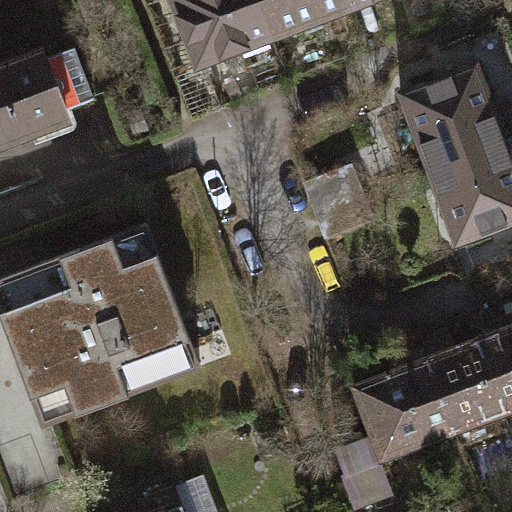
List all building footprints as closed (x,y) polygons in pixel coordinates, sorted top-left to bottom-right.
[(258,0),(174,0),(198,63),(272,35),(258,0)] [(349,0),(258,0),(272,35),(351,4),(349,0)] [(41,47),(0,62),(0,145),(68,120),(64,108),(94,97),(74,46),(45,57),(41,47)] [(429,166),(431,166),(504,138),(506,137),(477,62),(400,90),(429,166)] [(431,166),(459,239),(511,218),(511,159),(504,138),(431,166)] [(306,182),(316,208),(363,190),(353,164),(306,182)] [(373,217),(363,190),(316,208),(327,235),(373,217)] [(202,365),(148,221),(0,276),(0,314),(42,425),(202,365)] [(511,324),(499,329),(511,362),(511,324)] [(511,362),(499,329),(427,356),(455,429),(511,407),(511,362)] [(455,429),(427,356),(354,384),(373,434),(337,448),(356,498),(386,487),(375,460),(455,429)] [(186,511),(175,484),(141,497),(146,511),(186,511)]
